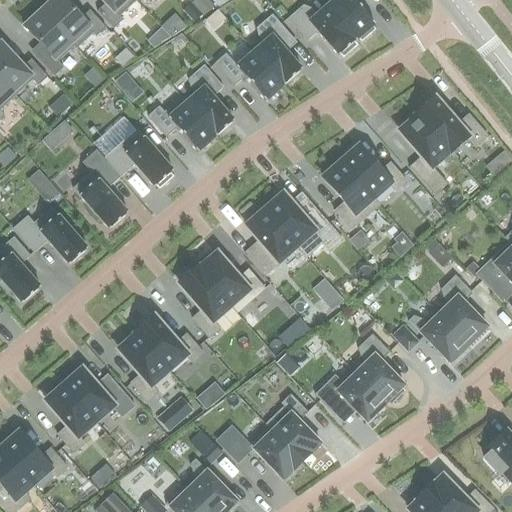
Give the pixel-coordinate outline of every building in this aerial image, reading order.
[(61,0),(54,0),(41,12),(73,47),(73,48),(75,50),(92,34),(96,38),(105,29),(89,11),(80,20),(61,0)] [(101,0),(105,4),(96,12),(113,30),(122,21),(119,17),(136,1),(134,0),(101,0)] [(205,0),(195,0),(192,4),(203,16),(212,8),(205,0)] [(351,0),(334,0),(326,7),(355,41),(358,39),(361,42),(374,31),(371,28),(374,26),(351,0)] [(190,4),(183,11),(194,23),(201,16),(190,4)] [(288,19),(307,42),(317,33),(338,57),(340,55),(342,58),(355,46),(353,44),(355,41),(326,7),(316,16),(310,10),(303,6),(288,19)] [(56,63),(73,48),(73,47),(41,12),(24,29),(56,63)] [(253,53),(283,87),(301,71),(280,47),(291,38),(271,15),(255,29),(257,37),(263,44),(253,53)] [(178,17),(151,43),(161,52),(187,27),(178,17)] [(0,80),(15,97),(32,81),(37,87),(47,78),(30,61),(21,69),(0,46),(0,80)] [(253,53),(236,67),(225,55),(214,65),(233,87),(244,78),(264,102),(283,87),(253,53)] [(215,138),(233,122),(212,98),(223,88),(203,66),(193,76),(187,81),(190,89),(195,95),(186,103),(185,104),(215,138)] [(123,76),(113,85),(120,92),(130,84),(123,76)] [(0,113),(0,110),(15,97),(0,80),(0,121),(4,118),(0,113)] [(62,95),(56,100),(65,110),(71,104),(62,95)] [(196,154),(215,138),(185,104),(186,103),(181,98),(163,113),(158,108),(147,117),(166,140),(177,131),(196,154)] [(448,153),(451,157),(469,142),(475,149),(487,138),(468,116),(456,126),(434,100),(416,116),(448,153)] [(430,169),(448,153),(416,116),(415,117),(416,118),(411,122),(411,121),(398,132),(430,169)] [(62,123),(54,130),(63,140),(71,133),(62,123)] [(103,160),(120,178),(133,166),(153,189),(156,186),(158,189),(172,178),(169,175),(172,172),(136,131),(117,148),(103,160)] [(340,164),(371,200),(372,199),(388,185),(395,192),(406,183),(389,164),(379,172),(358,148),(340,164)] [(106,190),(120,178),(103,160),(96,151),(81,164),(90,174),(72,190),(108,231),(127,214),(106,190)] [(378,206),(372,199),(371,200),(340,164),(322,180),(343,204),(333,212),(350,231),(378,206)] [(52,189),(41,199),(47,205),(58,196),(52,189)] [(264,212),(295,247),(294,248),(298,252),(316,235),(327,225),(312,208),(301,218),(282,196),(264,212)] [(33,224),(27,217),(12,230),(33,254),(47,243),(68,267),(86,250),(51,209),(33,224)] [(278,263),(294,248),(295,247),(264,212),(258,217),(255,214),(243,224),(258,242),(244,255),(263,277),(279,264),(278,263)] [(511,230),(503,239),(511,248),(511,230)] [(2,248),(4,250),(0,253),(0,281),(21,305),(39,289),(20,266),(30,257),(13,238),(2,248)] [(511,285),(511,248),(493,266),(511,285)] [(198,271),(229,307),(246,292),(253,299),(264,290),(247,271),(237,280),(213,252),(201,263),(204,266),(198,270),(198,271)] [(497,282),(483,267),(474,275),(488,290),(497,282)] [(198,270),(198,269),(194,272),(192,269),(180,280),(182,283),(179,286),(201,311),(191,320),(208,339),(219,329),(212,322),(229,307),(198,271),(198,270)] [(467,347),(486,328),(462,304),(472,295),(454,277),(440,291),(442,299),(449,305),(438,316),(467,347)] [(333,290),(320,300),(330,311),(342,301),(333,290)] [(438,316),(427,326),(421,320),(412,317),(407,322),(449,365),(467,347),(438,316)] [(135,336),(136,335),(167,371),(185,356),(191,364),(202,354),(185,335),(175,344),(153,319),(135,335),(135,336)] [(281,338),(291,350),(312,333),(303,321),(281,338)] [(401,329),(391,338),(406,353),(416,344),(401,329)] [(118,351),(139,376),(129,384),(146,403),(157,394),(150,386),(167,371),(136,335),(135,336),(130,341),(130,340),(117,351),(118,351)] [(359,358),(366,364),(354,374),(384,405),(387,403),(390,405),(403,393),(400,390),(403,387),(379,363),(389,354),(371,336),(357,350),(359,358)] [(63,387),(94,423),(111,408),(121,419),(134,407),(106,376),(106,377),(107,378),(107,377),(114,385),(102,395),(95,386),(79,368),(66,379),(69,382),(63,387)] [(327,411),(340,398),(366,424),(384,405),(354,374),(351,371),(338,384),(333,378),(314,397),(327,411)] [(208,412),(227,397),(218,386),(199,401),(208,412)] [(77,438),(94,423),(63,387),(45,403),(66,427),(56,436),(73,455),(84,445),(77,438)] [(268,429),(301,463),(320,445),(296,421),(305,412),(288,394),(278,403),(283,408),(264,426),(268,429)] [(171,412),(159,423),(168,433),(180,422),(171,412)] [(282,482),(301,463),(268,429),(249,447),(282,482)] [(511,484),(511,439),(505,432),(483,453),(487,457),(483,460),(498,476),(501,473),(511,484)] [(0,450),(31,486),(49,471),(55,478),(66,469),(49,450),(39,458),(18,434),(0,450)] [(236,436),(220,451),(235,466),(250,451),(236,436)] [(219,454),(210,445),(199,457),(208,465),(219,454)] [(0,506),(5,511),(16,511),(30,501),(23,493),(31,486),(0,450),(0,449),(0,506)] [(207,511),(226,511),(236,503),(194,460),(189,465),(192,473),(198,480),(187,490),(207,511)] [(432,486),(424,494),(441,511),(488,511),(491,510),(474,492),(464,501),(442,478),(433,487),(432,486)] [(207,511),(187,490),(184,487),(165,505),(171,511),(207,511)] [(416,503),(408,511),(441,511),(424,494),(416,502),(416,503)] [(100,508),(104,511),(126,511),(111,496),(100,508)]
